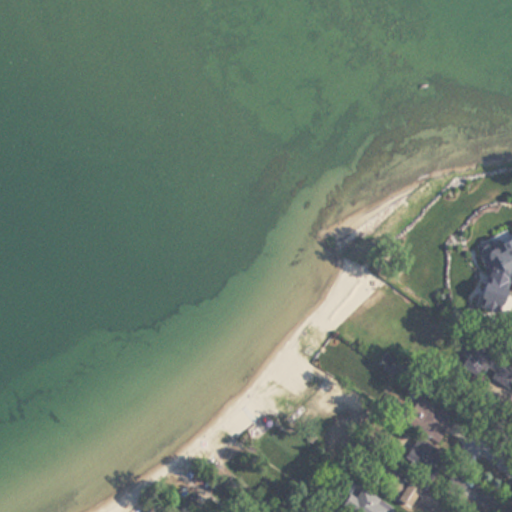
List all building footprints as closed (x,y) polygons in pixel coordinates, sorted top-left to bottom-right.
[(511,282),(511,232),(479,247),(497,289),(511,282)] [(506,390),(511,377),(511,370),(474,351),(464,368),(506,390)] [(422,398),(409,416),(417,422),(412,428),(436,446),(454,422),(422,398)] [(421,480),(443,467),(427,441),(405,455),(421,480)] [(419,489),(389,474),(380,493),(410,508),(419,489)]
